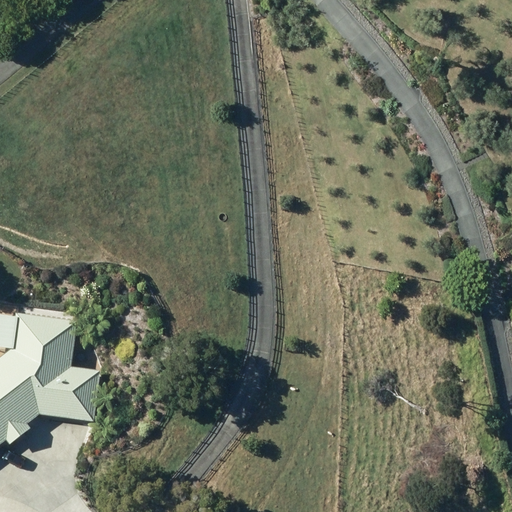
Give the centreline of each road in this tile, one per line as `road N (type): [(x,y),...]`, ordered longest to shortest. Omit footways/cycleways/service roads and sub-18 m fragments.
road 1 (unknown): [(207,0),(221,219),(213,296),(176,366),(81,467)]
road 2 (unknown): [(351,0),(406,80),(433,145),(511,468)]
road 3 (unknown): [(134,0),(0,112)]
